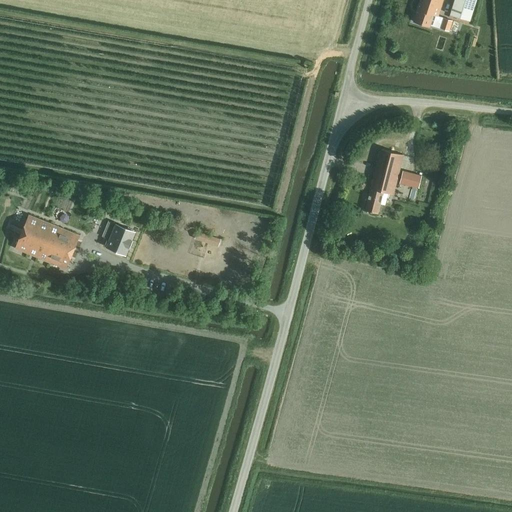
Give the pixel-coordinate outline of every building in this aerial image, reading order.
[(433,15),(438,16),(442,0),(419,0),(413,21),(429,26),(433,15)] [(453,0),(449,14),(469,20),(475,0),(453,0)] [(383,191),(393,194),(404,155),(381,149),(364,209),(377,212),(383,192),(383,191)] [(402,171),(399,182),(418,187),(421,175),(402,171)] [(14,249),(65,269),(78,236),(28,216),(14,249)] [(106,247),(124,255),(134,233),(117,224),(107,220),(104,226),(114,230),(106,247)] [(220,240),(196,232),(194,238),(218,246),(220,240)]
